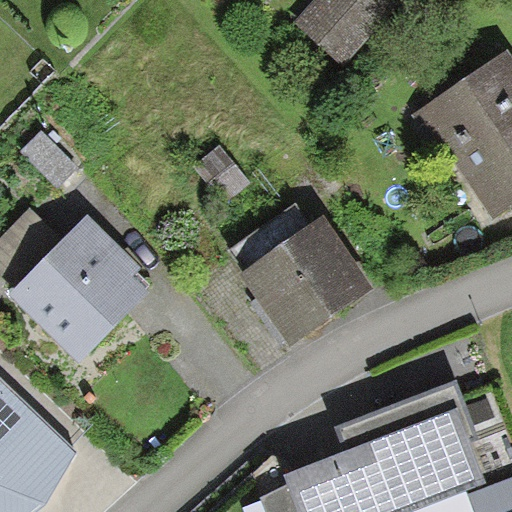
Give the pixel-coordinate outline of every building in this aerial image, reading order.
[(396,0),(395,0),(323,0),(303,23),(343,59),(396,0)] [(511,67),(508,61),(425,119),(494,217),(511,204),(511,67)] [(232,188),(207,160),(183,180),(207,209),(232,188)] [(364,289),(320,228),(250,278),(294,339),(364,289)] [(79,233),(19,297),(81,355),(141,291),(79,233)] [(68,454),(0,386),(0,511),(31,511),(44,502),(68,454)] [(349,462),(281,489),(289,511),(421,511),(476,491),(442,401),(340,440),(349,462)]
